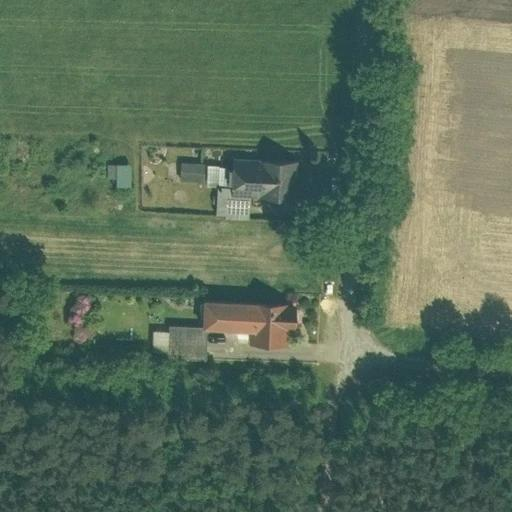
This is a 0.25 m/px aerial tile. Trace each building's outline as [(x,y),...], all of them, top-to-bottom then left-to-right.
[(297,160),(230,158),(229,198),(296,200),(297,160)] [(108,184),(125,184),(124,161),(107,162),(108,184)] [(175,180),(200,180),(200,161),(175,161),(175,180)] [(295,302),(204,300),(204,328),(251,329),(251,344),(288,345),(288,327),(294,327),(295,302)] [(149,351),(164,351),(164,329),(150,329),(149,351)]
